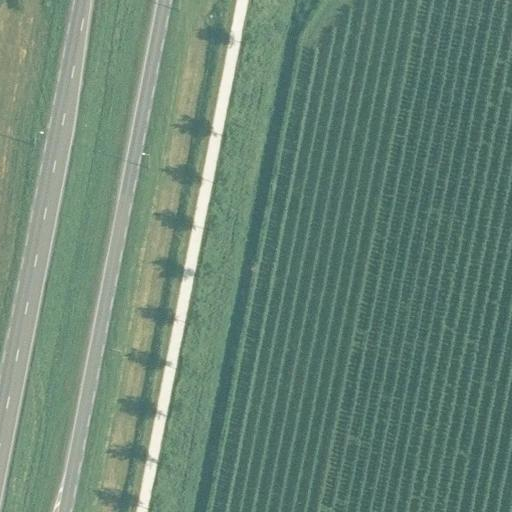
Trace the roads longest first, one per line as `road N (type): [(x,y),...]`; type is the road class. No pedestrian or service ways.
road 1 (primary): [(61,511),(163,0)]
road 2 (primary): [(78,0),(0,400)]
